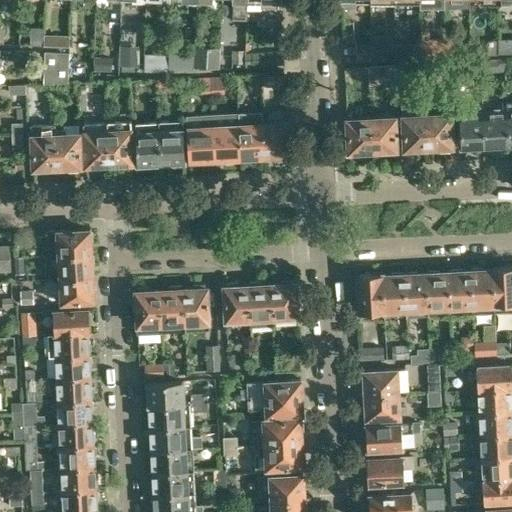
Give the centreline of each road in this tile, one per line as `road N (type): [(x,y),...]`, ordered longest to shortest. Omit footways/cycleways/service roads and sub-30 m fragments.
road 1 (residential): [(338,511),(324,249)]
road 2 (residential): [(115,260),(127,511)]
road 3 (residential): [(115,260),(324,249)]
road 4 (residential): [(113,206),(321,196)]
road 5 (residential): [(321,196),(311,0)]
road 6 (residential): [(321,196),(511,186)]
road 7 (residential): [(324,249),(511,240)]
